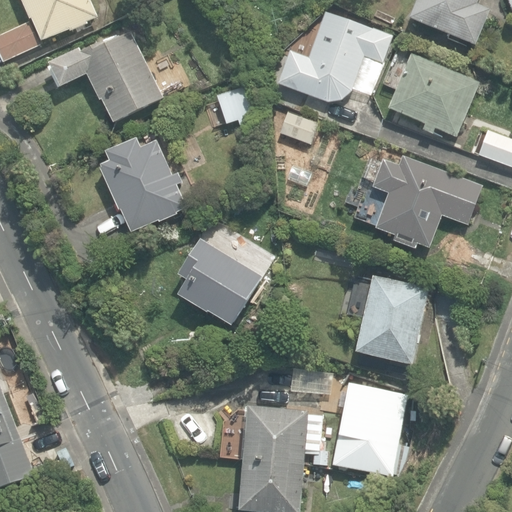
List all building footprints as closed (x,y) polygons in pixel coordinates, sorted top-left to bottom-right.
[(34,21),(44,44),(98,18),(89,0),(22,0),(32,22),(34,21)] [(419,0),(411,22),(477,48),(491,12),(478,7),(480,0),(419,0)] [(287,50),(276,86),(327,102),(350,95),(361,59),(384,66),(394,34),(321,11),(307,57),(287,50)] [(0,53),(3,60),(38,44),(26,20),(0,31),(0,53)] [(166,100),(132,36),(108,48),(105,43),(84,54),(82,51),(79,53),(48,69),(57,86),(60,85),(63,90),(89,76),(116,126),(166,100)] [(436,128),(458,137),(480,82),(413,54),(401,82),(390,109),(426,124),(424,130),(434,134),(436,128)] [(236,118),(238,126),(252,122),(249,114),(258,111),(249,82),(215,93),(224,122),(236,118)] [(281,133),(310,144),(319,123),(289,111),(281,133)] [(478,154),(511,166),(511,138),(488,129),(478,154)] [(123,210),(133,232),(160,220),(161,222),(180,214),(179,212),(188,208),(178,185),(184,182),(180,173),(174,175),(158,140),(143,147),(139,138),(108,152),(111,161),(102,165),(104,168),(102,169),(121,210),(123,210)] [(393,240),(416,249),(418,243),(431,248),(443,216),(469,226),(484,186),(404,156),(400,165),(384,159),(383,163),(373,159),(366,178),(376,182),(374,188),(389,193),(376,229),(395,236),(393,240)] [(446,257),(488,273),(496,252),(454,236),(446,257)] [(210,311),(235,326),(264,276),(201,239),(180,274),(189,280),(180,295),(209,313),(210,311)] [(358,352),(414,364),(430,287),(374,275),(358,352)] [(0,490),(38,476),(0,378),(0,490)] [(368,416),(369,394),(329,392),(328,413),(333,413),(332,429),(356,430),(357,416),(368,416)] [(247,408),(238,511),(304,511),(311,413),(247,408)] [(211,410),(175,418),(182,449),(218,440),(211,410)] [(57,454),(66,471),(75,466),(66,449),(57,454)] [(367,475),(367,462),(358,462),(357,475),(367,475)]
